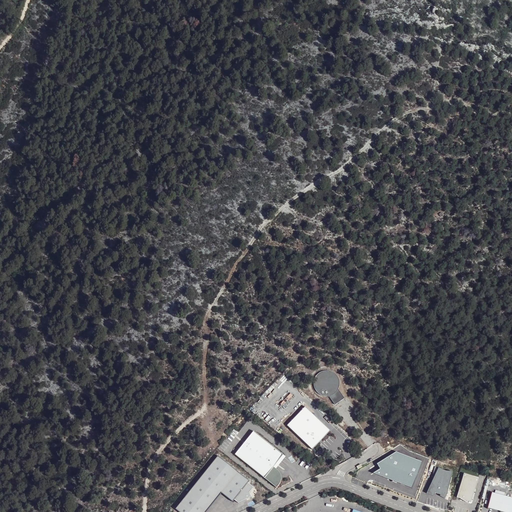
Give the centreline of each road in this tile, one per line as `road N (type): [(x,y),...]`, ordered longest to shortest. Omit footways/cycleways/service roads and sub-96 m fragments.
road 1 (track): [(143,511),(156,454),(206,400),(210,314),(263,228),(403,115),(431,108)]
road 2 (unclassified): [(263,511),(331,481),(419,511)]
